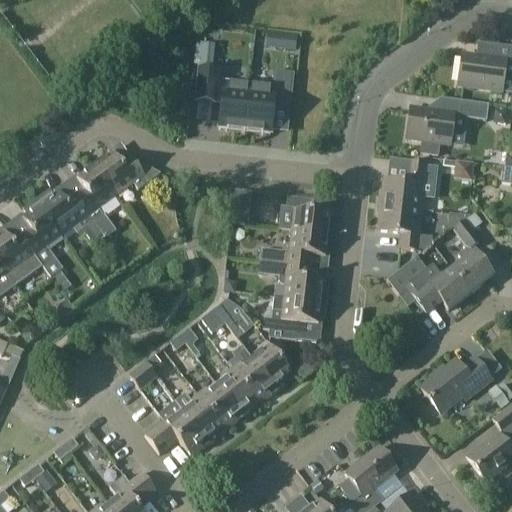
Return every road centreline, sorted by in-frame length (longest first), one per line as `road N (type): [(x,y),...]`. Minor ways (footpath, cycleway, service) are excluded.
road 1 (residential): [(359,183),(187,168),(114,132),(79,140),(0,197)]
road 2 (residential): [(511,15),(473,16),(382,83),(364,123),(359,183)]
road 3 (residential): [(373,399),(342,354),(359,183)]
road 4 (residential): [(227,511),(373,399)]
road 5 (residential): [(373,399),(497,306),(511,307)]
road 6 (residential): [(459,511),(373,399)]
